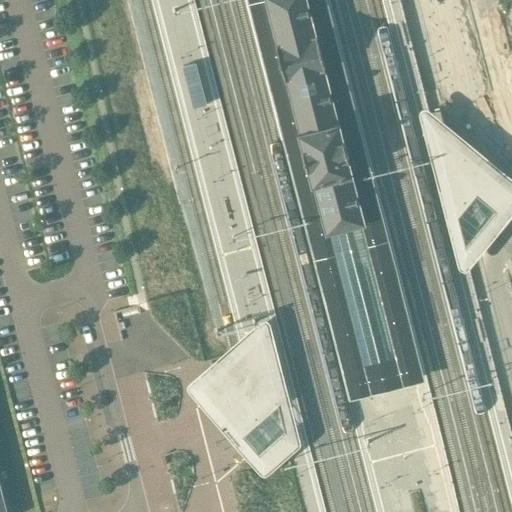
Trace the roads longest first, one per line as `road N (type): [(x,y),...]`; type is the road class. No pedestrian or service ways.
road 1 (residential): [(474,0),(511,139)]
road 2 (residential): [(511,229),(494,264),(511,342)]
